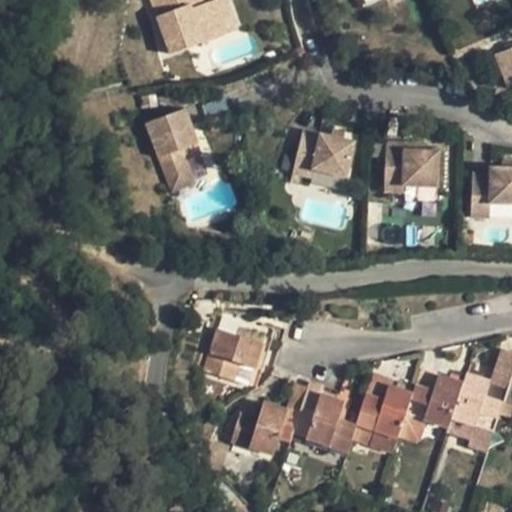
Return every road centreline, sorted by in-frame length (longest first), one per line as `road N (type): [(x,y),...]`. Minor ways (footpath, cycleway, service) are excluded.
road 1 (residential): [(511,270),(165,281),(156,355),(160,511)]
road 2 (track): [(0,347),(51,349),(57,322),(12,266),(14,243),(50,228),(165,281)]
